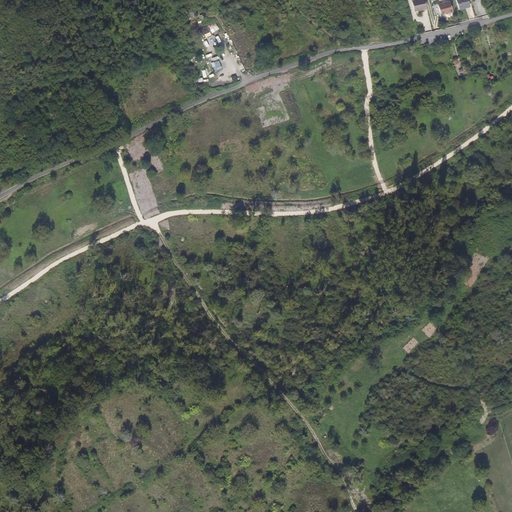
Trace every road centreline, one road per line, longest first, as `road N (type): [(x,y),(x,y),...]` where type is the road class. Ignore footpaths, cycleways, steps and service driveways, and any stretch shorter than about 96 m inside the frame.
road 1 (residential): [(511,15),(283,68),(0,197)]
road 2 (track): [(0,303),(57,261),(163,216),(352,204),(394,190),(449,156)]
road 3 (track): [(358,511),(304,419),(228,339),(154,219)]
